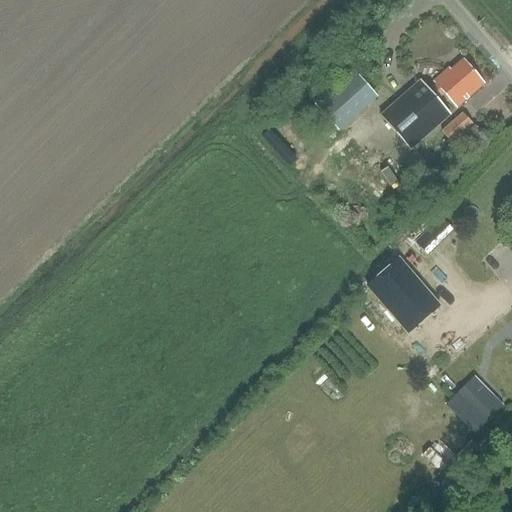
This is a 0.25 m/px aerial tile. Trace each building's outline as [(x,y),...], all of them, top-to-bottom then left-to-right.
[(449,68),(433,82),(434,82),(442,92),(457,108),(485,83),(464,59),(451,70),(449,68)] [(339,131),(377,97),(352,69),(314,103),(339,131)] [(442,92),(434,82),(426,89),(421,83),(382,118),(411,151),(450,116),(435,99),(442,92)] [(462,113),(441,131),(451,143),(473,125),(462,113)] [(420,243),(427,252),(457,231),(450,222),(420,243)] [(446,253),(463,238),(456,231),(439,246),(446,253)] [(439,307),(399,260),(367,287),(408,334),(439,307)] [(492,416),(464,387),(445,405),(473,434),(492,416)]
